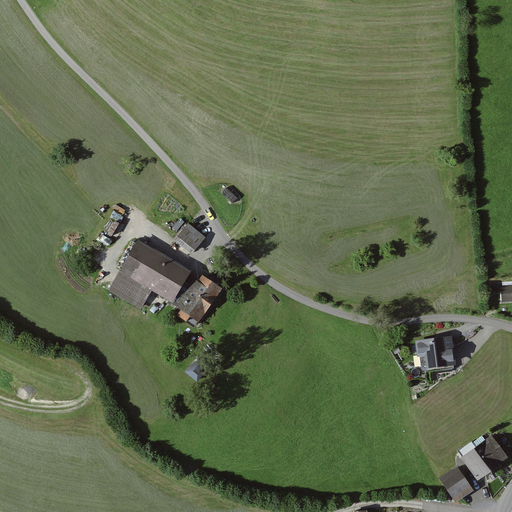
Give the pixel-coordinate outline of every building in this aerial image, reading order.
[(201,237),(187,225),(177,237),(191,249),(201,237)] [(150,285),(171,297),(181,281),(184,275),(136,246),(138,242),(134,240),(132,240),(130,245),(135,248),(113,283),(109,290),(138,307),(142,300),(150,285)] [(222,283),(209,274),(204,280),(200,278),(196,283),(190,279),(186,284),(181,281),(171,297),(176,301),(174,305),(180,310),(177,315),(184,320),(192,326),(195,320),(222,283)] [(511,284),(501,286),(502,301),(511,300),(511,284)] [(448,338),(416,343),(419,366),(424,366),(425,372),(452,368),(451,362),(448,338)] [(194,354),(186,363),(198,373),(206,363),(194,354)] [(484,440),(475,447),(490,468),(505,457),(490,436),(484,440)] [(475,447),(472,444),(470,441),(458,450),(462,456),(461,457),(476,478),(483,472),(490,468),(475,447)] [(450,472),(439,479),(451,498),(470,485),(460,470),(452,475),(450,472)]
